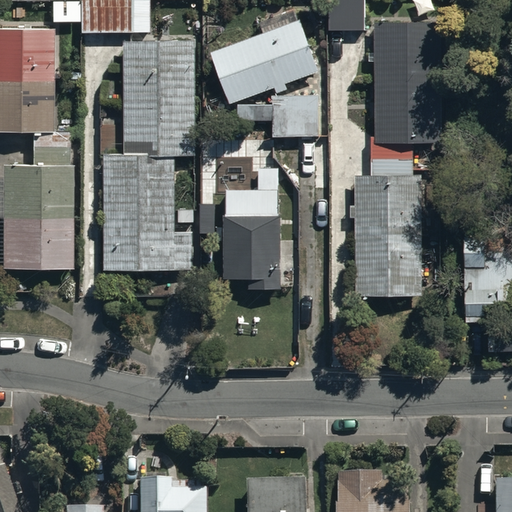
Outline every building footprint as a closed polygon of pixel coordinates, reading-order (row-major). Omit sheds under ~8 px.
[(131,0),(77,0),(78,34),(132,33),(131,0)] [(366,0),(327,0),(328,32),(367,31),(366,0)] [(263,34),(211,53),(230,104),(274,87),(276,93),(289,88),(288,84),(320,72),(295,5),(257,20),(263,34)] [(433,21),(376,22),(376,137),(370,137),(370,175),(356,175),(356,204),(349,204),(350,219),(354,219),(355,297),(427,297),(426,176),(415,176),(415,143),(434,143),(433,21)] [(74,270),(75,140),(71,140),(71,128),(53,128),(54,28),(0,27),(0,132),(32,132),(32,165),(3,165),(3,172),(0,172),(0,220),(2,220),(2,269),(74,270)] [(197,157),(199,40),(126,39),(124,152),(106,152),(104,269),(193,270),(194,210),(175,209),(176,157),(197,157)] [(319,94),(272,95),(273,139),(320,138),(319,94)] [(227,214),(223,214),(225,279),(243,278),(244,290),(282,289),(279,171),(259,171),(259,177),(251,178),(252,189),(227,190),(227,214)] [(511,244),(464,246),(466,321),(511,320),(511,244)] [(0,511),(16,511),(10,496),(22,492),(18,479),(9,482),(2,464),(0,464),(0,511)] [(408,511),(408,503),(384,503),(384,472),(340,472),(340,506),(337,506),(337,511),(408,511)] [(306,511),(306,478),(248,480),(248,511),(306,511)] [(206,511),(207,481),(141,480),(140,511),(206,511)] [(511,511),(511,482),(497,483),(497,511),(511,511)]
